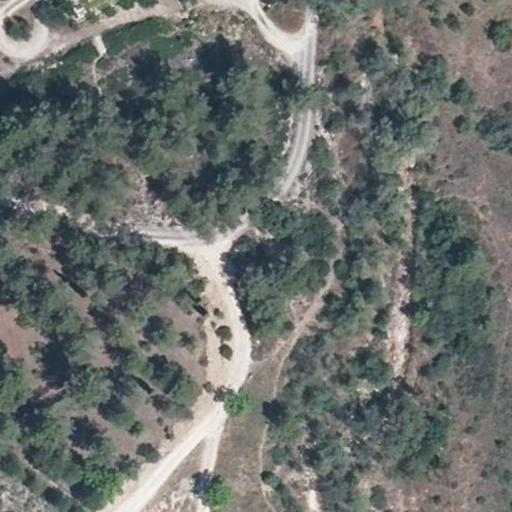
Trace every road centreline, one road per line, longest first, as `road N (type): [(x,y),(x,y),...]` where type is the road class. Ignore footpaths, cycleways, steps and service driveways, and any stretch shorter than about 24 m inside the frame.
road 1 (track): [(0,205),(197,236),(266,227),(299,149),(316,0)]
road 2 (unknown): [(234,231),(228,375),(195,434),(120,511)]
